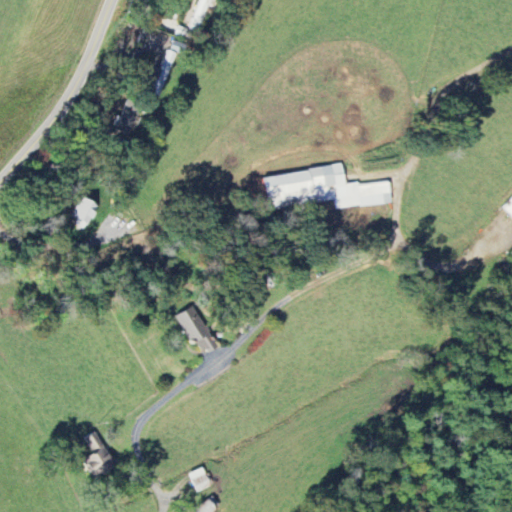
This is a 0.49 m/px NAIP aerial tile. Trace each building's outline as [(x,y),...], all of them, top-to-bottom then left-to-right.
[(209,0),(198,0),(189,29),(198,32),(209,0)] [(170,50),(184,54),(187,44),(173,40),(170,50)] [(159,97),(176,53),(167,50),(157,78),(151,94),(159,97)] [(120,118),(115,116),(110,129),(134,137),(144,108),(126,102),(120,118)] [(262,175),(266,209),(333,201),(334,209),(390,202),(388,180),(344,185),(341,166),(262,175)] [(175,315),(199,357),(216,347),(192,305),(175,315)] [(92,479),(114,466),(95,431),(83,438),(92,453),(81,459),(92,479)] [(196,492),(212,486),(205,467),(189,473),(196,492)] [(213,511),(221,507),(213,496),(194,510),(195,511),(213,511)]
